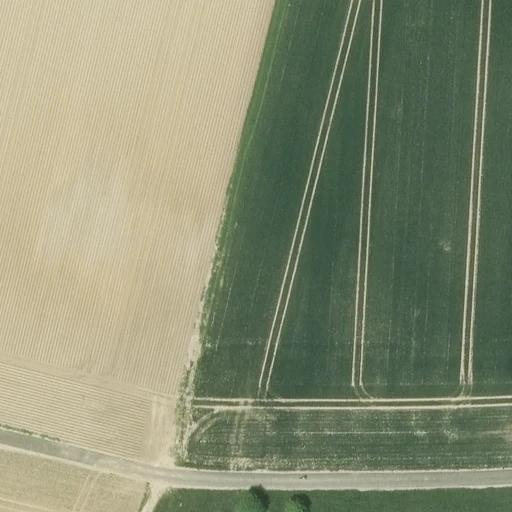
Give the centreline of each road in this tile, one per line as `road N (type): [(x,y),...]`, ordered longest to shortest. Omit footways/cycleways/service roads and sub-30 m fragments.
road 1 (track): [(283,0),(163,474),(146,511)]
road 2 (track): [(0,437),(191,481),(511,476)]
road 3 (track): [(94,460),(147,252),(85,231)]
